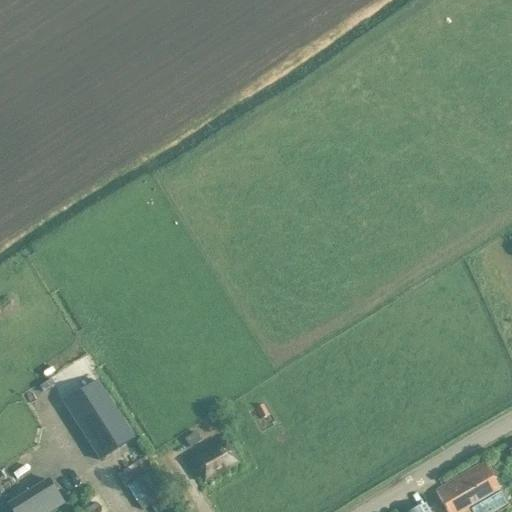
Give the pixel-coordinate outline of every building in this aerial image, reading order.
[(4,293),(0,296),(0,317),(7,326),(22,314),(4,293)] [(97,381),(63,403),(99,460),(133,438),(97,381)] [(189,436),(194,445),(202,440),(196,431),(189,436)] [(202,456),(214,477),(238,462),(226,442),(202,456)] [(158,489),(141,459),(118,472),(135,503),(158,489)] [(483,462),(459,476),(434,490),(446,511),(487,511),(506,501),(483,462)] [(48,479),(7,504),(12,511),(49,511),(63,504),(48,479)]
